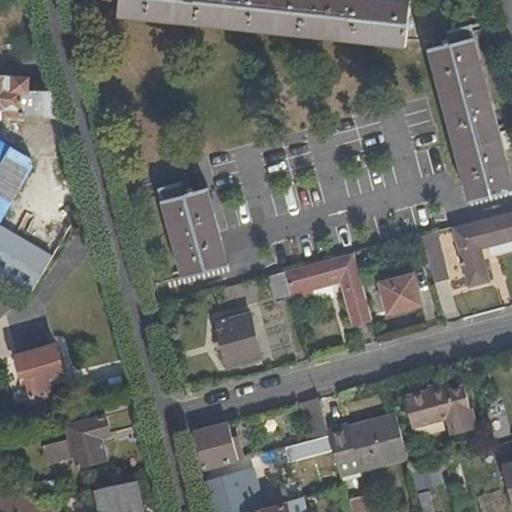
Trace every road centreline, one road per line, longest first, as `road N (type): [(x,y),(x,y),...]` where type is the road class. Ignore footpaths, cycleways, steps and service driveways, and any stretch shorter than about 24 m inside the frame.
road 1 (residential): [(163,422),(50,0)]
road 2 (residential): [(511,327),(163,422)]
